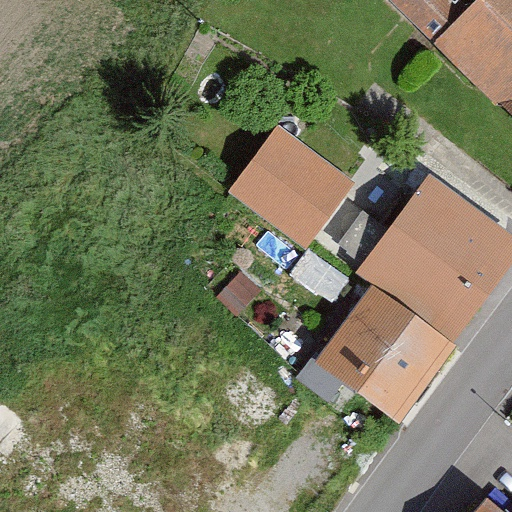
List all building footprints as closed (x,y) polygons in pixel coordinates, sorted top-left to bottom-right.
[(511,0),(398,0),(511,112),(511,0)] [(262,120),(221,178),(298,231),(338,174),(262,120)] [(410,173),(343,266),(439,335),(506,242),(410,173)] [(438,344),(354,284),(301,357),(385,417),(438,344)] [(129,323),(71,386),(210,511),(267,448),(129,323)] [(210,511),(71,386),(0,464),(0,500),(13,511),(210,511)] [(486,511),(470,497),(456,511),(486,511)] [(13,511),(0,500),(0,511),(13,511)]
